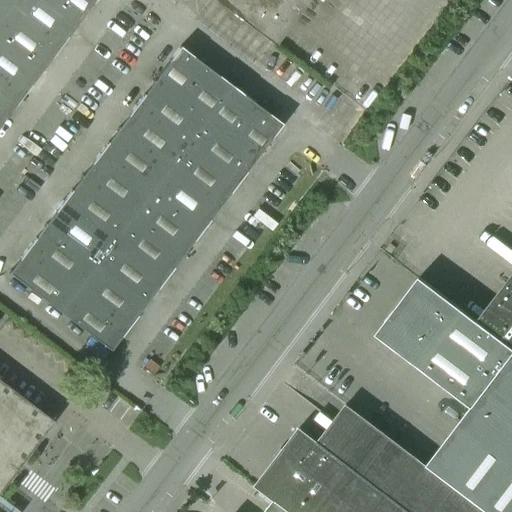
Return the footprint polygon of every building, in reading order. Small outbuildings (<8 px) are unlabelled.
[(0,0),(0,124),(94,0),(0,0)] [(307,0),(215,0),(274,45),(307,0)] [(110,351),(281,124),(179,47),(8,273),(110,351)] [(487,511),(511,511),(511,348),(490,332),(419,277),(417,279),(375,335),(471,408),(426,466),(487,511)] [(511,348),(511,302),(490,332),(511,348)] [(16,461),(45,422),(0,388),(0,481),(6,473),(3,471),(12,458),(16,461)] [(487,511),(426,466),(346,405),(345,406),(354,413),(326,449),(301,430),(299,428),(297,430),(280,452),(283,454),(275,464),(273,462),(256,484),(254,486),(256,488),(257,487),(274,500),(289,511),(487,511)] [(289,511),(274,500),(264,511),(289,511)]
